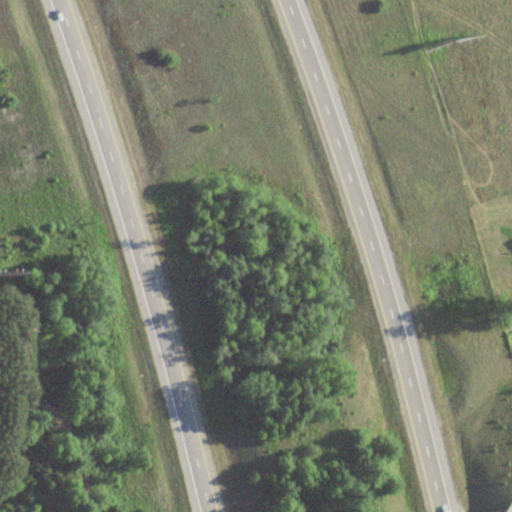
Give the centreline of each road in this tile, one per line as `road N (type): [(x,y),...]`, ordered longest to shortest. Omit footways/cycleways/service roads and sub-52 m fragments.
road 1 (motorway): [(442,511),(352,190),(280,0)]
road 2 (motorway): [(39,0),(153,340),(198,511)]
